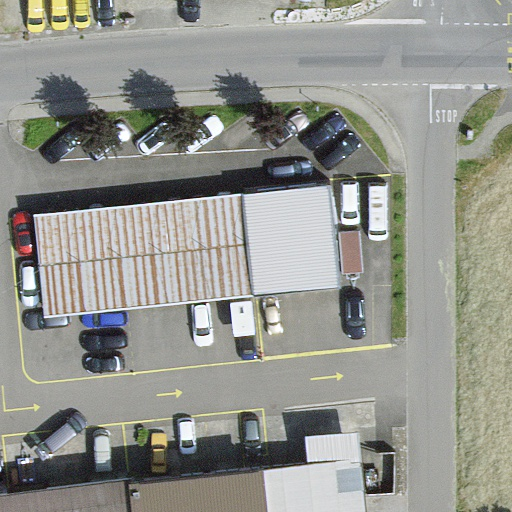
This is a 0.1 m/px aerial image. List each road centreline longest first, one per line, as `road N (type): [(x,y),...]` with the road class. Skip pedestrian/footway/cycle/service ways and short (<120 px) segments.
road 1 (residential): [(433,511),(431,52)]
road 2 (residential): [(0,80),(140,63),(431,52)]
